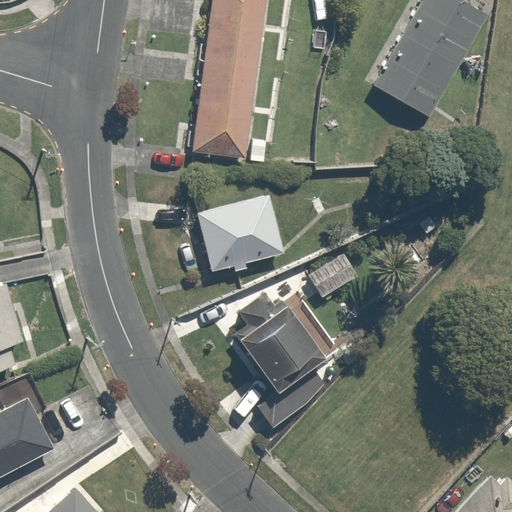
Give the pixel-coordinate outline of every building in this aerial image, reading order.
[(258,0),(204,0),(188,149),(241,155),(258,0)] [(409,0),(371,85),(433,113),(484,3),(477,0),(409,0)] [(263,196),(192,207),(201,266),(272,255),(263,196)] [(0,363),(9,360),(3,341),(19,336),(0,277),(0,363)] [(230,306),(240,321),(226,330),(266,389),(317,354),(278,296),(271,300),(261,285),(230,306)] [(0,466),(46,440),(21,395),(0,406),(0,466)] [(511,511),(511,487),(486,467),(448,511),(511,511)] [(94,511),(71,485),(41,511),(94,511)]
